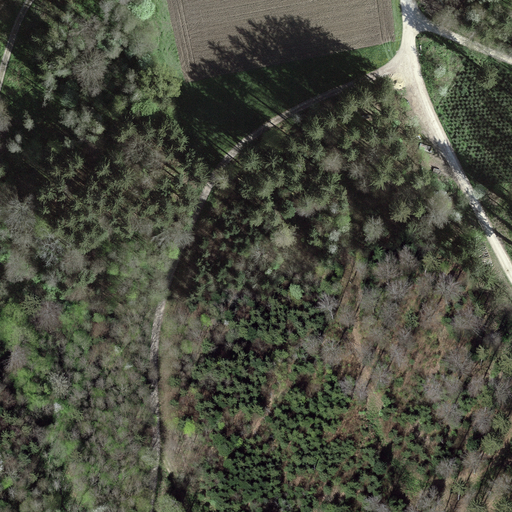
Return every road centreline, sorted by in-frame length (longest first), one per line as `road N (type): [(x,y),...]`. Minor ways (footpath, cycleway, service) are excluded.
road 1 (track): [(415,66),(316,96),(251,132),(202,195),(170,279),(149,511)]
road 2 (track): [(511,271),(422,111),(404,0)]
